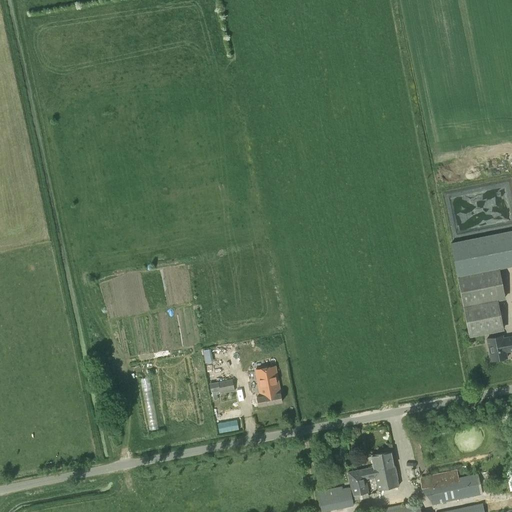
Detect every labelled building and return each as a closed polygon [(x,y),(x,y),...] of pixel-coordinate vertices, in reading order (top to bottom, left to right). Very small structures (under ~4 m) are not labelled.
[(511,181),(454,192),(455,198),(506,189),(509,205),(511,204),(511,181)] [(503,330),(498,301),(464,308),(467,328),(469,337),(503,330)] [(507,358),(506,352),(511,350),(511,336),(503,338),(502,336),(487,339),(490,353),(491,361),(507,358)] [(241,345),(219,347),(220,356),(241,354),(241,345)] [(206,348),(207,361),(215,360),(214,347),(206,348)] [(229,367),(217,369),(216,361),(209,362),(211,380),(230,378),(229,367)] [(280,393),(275,367),(256,371),(261,396),(257,397),(259,406),(282,401),(280,393)] [(142,377),(151,419),(158,418),(150,376),(142,377)] [(219,393),(234,390),(232,379),(209,383),(211,392),(218,391),(219,393)] [(219,401),(220,411),(231,409),(230,400),(219,401)] [(375,476),(378,490),(398,485),(391,452),(371,456),(373,467),(362,469),(363,473),(364,473),(365,478),(375,476)] [(377,490),(378,490),(375,476),(365,478),(364,473),(363,473),(362,469),(348,472),(352,495),(368,492),(365,479),(375,478),(377,490)] [(432,504),(480,494),(476,474),(428,484),(432,504)] [(342,488),(342,486),(317,491),(321,511),(353,506),(350,487),(342,488)] [(484,511),(482,503),(440,511),(484,511)]
